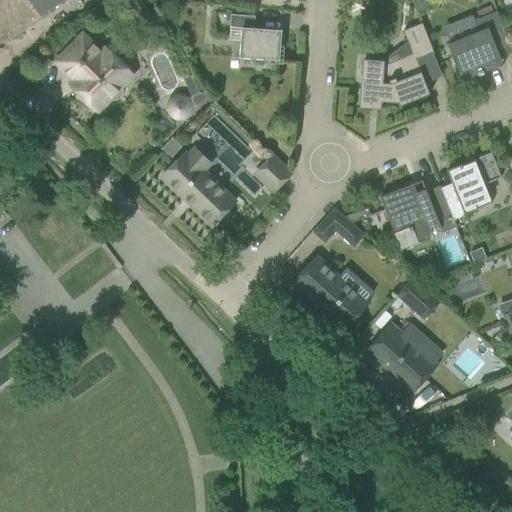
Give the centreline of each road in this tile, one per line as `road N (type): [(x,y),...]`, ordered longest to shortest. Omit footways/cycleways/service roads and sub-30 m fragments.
road 1 (unclassified): [(219,305),(0,92)]
road 2 (track): [(256,344),(301,367),(478,511)]
road 3 (unclassified): [(299,511),(292,411),(256,344),(219,305)]
road 4 (residential): [(318,191),(511,107)]
road 5 (unknown): [(152,240),(87,306),(73,310),(0,256)]
road 6 (residential): [(318,191),(313,130),(323,0)]
road 7 (residential): [(219,305),(266,261),(318,191)]
